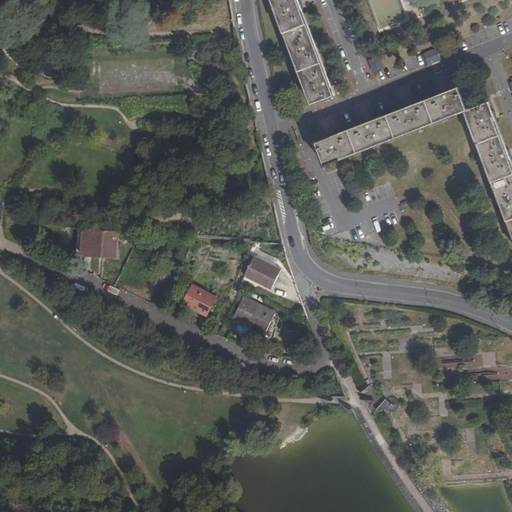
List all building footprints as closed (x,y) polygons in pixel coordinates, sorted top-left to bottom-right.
[(338,96),(298,0),(271,0),(315,105),(338,96)] [(425,53),(430,63),(440,59),(435,48),(425,53)] [(375,73),(387,67),(381,55),(369,60),(375,73)] [(468,112),(470,111),(461,89),(320,143),(328,166),(468,112)] [(511,163),(488,104),(470,111),(468,112),(511,225),(511,163)] [(120,231),(84,229),(82,254),(118,256),(120,231)] [(275,289),(284,268),(255,255),(246,277),(275,289)] [(212,314),(220,297),(197,286),(188,303),(212,314)] [(265,332),(275,311),(247,298),(237,320),(265,332)] [(511,370),(484,372),(484,379),(511,378),(511,370)] [(391,397),(385,403),(393,411),(399,405),(391,397)]
